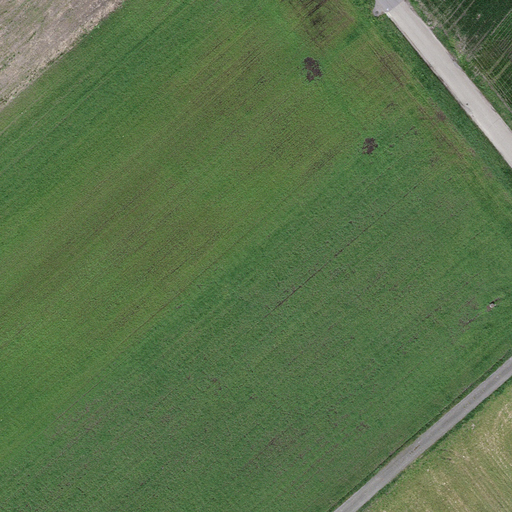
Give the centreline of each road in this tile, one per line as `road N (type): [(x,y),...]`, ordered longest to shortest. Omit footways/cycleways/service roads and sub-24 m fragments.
road 1 (track): [(511,362),(341,511)]
road 2 (unclassified): [(389,0),(511,153)]
